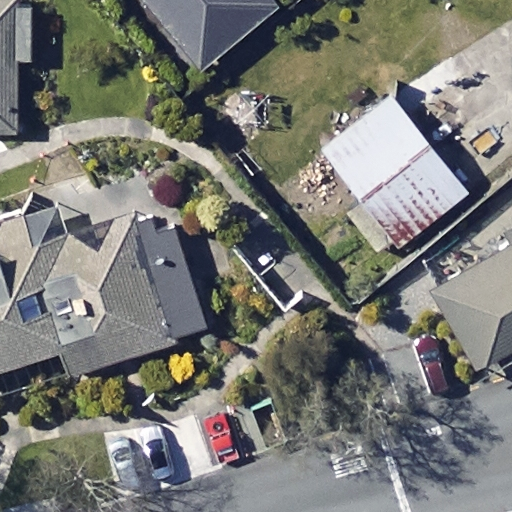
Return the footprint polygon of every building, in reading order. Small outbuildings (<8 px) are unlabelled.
[(0,0),(0,131),(18,131),(18,52),(32,52),(32,0),(0,0)] [(139,0),(197,73),(275,11),(266,0),(139,0)] [(390,96),(323,149),(362,198),(343,213),(380,259),(466,191),(390,96)] [(212,325),(157,172),(0,228),(0,371),(59,350),(69,377),(212,325)] [(511,222),(507,226),(511,232),(511,241),(429,300),(478,369),(511,345),(511,222)]
